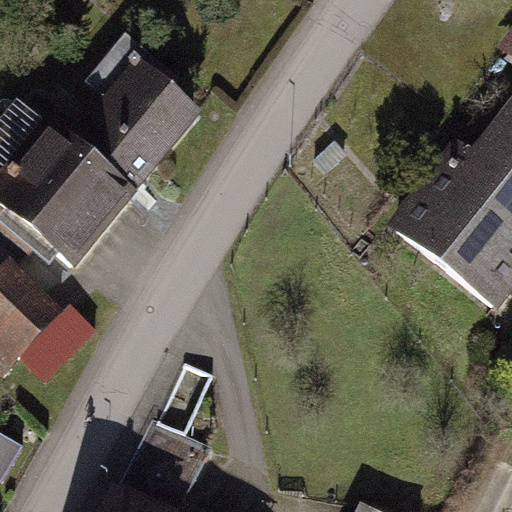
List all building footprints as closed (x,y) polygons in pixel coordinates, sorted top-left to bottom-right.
[(511,18),(493,46),(511,59),(511,18)] [(70,151),(126,196),(198,110),(142,64),(70,151)] [(374,229),(479,311),(511,269),(511,99),(509,97),(464,154),(446,139),(374,229)] [(126,196),(70,151),(22,111),(0,137),(0,210),(68,266),(126,196)] [(56,316),(4,263),(0,267),(0,358),(6,365),(56,316)] [(0,491),(6,495),(30,452),(0,435),(0,491)] [(158,511),(104,484),(89,511),(158,511)] [(198,511),(176,500),(170,511),(198,511)] [(356,511),(378,511),(360,503),(356,511)]
